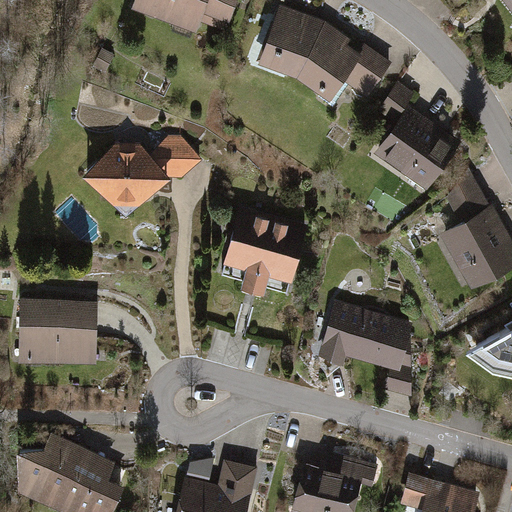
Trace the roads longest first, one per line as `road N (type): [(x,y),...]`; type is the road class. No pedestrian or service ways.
road 1 (residential): [(511,464),(271,396)]
road 2 (residential): [(374,0),(413,22),(477,95),(511,156)]
road 3 (residential): [(271,396),(190,376),(168,381),(161,420),(178,434),(205,434)]
